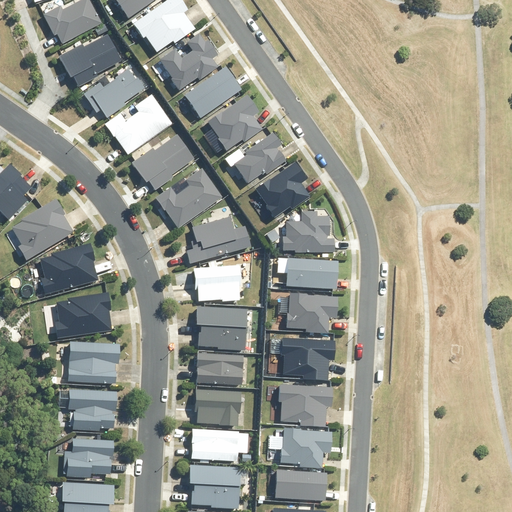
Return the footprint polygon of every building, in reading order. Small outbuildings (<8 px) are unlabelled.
[(102,29),(88,0),(77,0),(41,16),(56,50),(102,29)] [(113,0),(129,21),(157,0),(113,0)] [(178,0),(167,0),(133,26),(156,58),(194,30),(184,15),(188,12),(178,0)] [(108,35),(59,58),(74,88),(122,65),(108,35)] [(158,64),(179,95),(219,68),(215,62),(220,59),(209,42),(205,45),(201,39),(189,46),(194,53),(182,61),(176,53),(158,64)] [(135,63),(117,75),(123,84),(111,92),(104,82),(89,92),(98,104),(112,126),(157,96),(141,71),(135,63)] [(184,97),(202,122),(244,92),(225,66),(184,97)] [(206,128),(226,155),(263,130),(255,118),(261,114),(249,97),(206,128)] [(177,126),(160,101),(111,134),(128,159),(177,126)] [(229,163),(247,188),(284,162),(275,151),(282,146),(272,132),(229,163)] [(181,136),(163,148),(169,157),(156,165),(150,155),(135,165),(144,178),(158,199),(203,169),(187,145),(181,136)] [(252,192),(273,224),(311,199),(301,183),(306,180),(294,163),(252,192)] [(35,205),(28,198),(38,189),(13,164),(0,177),(0,216),(4,221),(5,220),(12,227),(35,205)] [(159,205),(179,233),(222,201),(202,174),(159,205)] [(21,277),(31,270),(32,271),(64,252),(81,242),(58,205),(9,234),(19,252),(10,258),(21,277)] [(281,225),(282,255),(335,253),(334,226),(330,218),(316,218),(316,215),(302,215),(302,224),(281,225)] [(185,253),(188,264),(249,249),(244,228),(232,231),(230,221),(190,231),(195,251),(185,253)] [(39,298),(100,283),(91,246),(64,252),(32,271),(39,298)] [(339,264),(288,260),(287,289),(338,292),(339,264)] [(244,271),(192,273),(193,306),(245,303),(244,271)] [(113,334),(108,296),(52,304),(58,342),(113,334)] [(337,299),(287,296),(285,330),(330,333),(331,319),(336,320),(337,299)] [(198,314),(198,354),(246,354),(246,315),(198,314)] [(335,343),(284,341),(283,379),(327,381),(328,364),(335,364),(335,343)] [(117,350),(109,350),(109,349),(70,349),(70,379),(110,379),(110,365),(117,365),(117,350)] [(196,361),(195,387),(242,388),(243,362),(196,361)] [(332,391),(281,388),(279,423),(325,426),(326,408),(331,408),(332,391)] [(240,428),(241,398),(196,397),(195,427),(240,428)] [(77,399),(69,399),(68,414),(76,415),(76,429),(115,430),(117,400),(77,399)] [(334,432),(283,429),(281,466),(322,468),(322,457),(332,457),(334,432)] [(242,438),(192,435),(190,465),(241,467),(242,438)] [(80,443),(80,450),(67,450),(67,477),(97,477),(97,471),(115,471),(115,443),(80,443)] [(241,467),(190,465),(188,507),(239,509),(241,467)] [(327,476),(275,473),(274,500),(325,503),(327,476)] [(117,511),(118,485),(63,485),(63,511),(117,511)]
